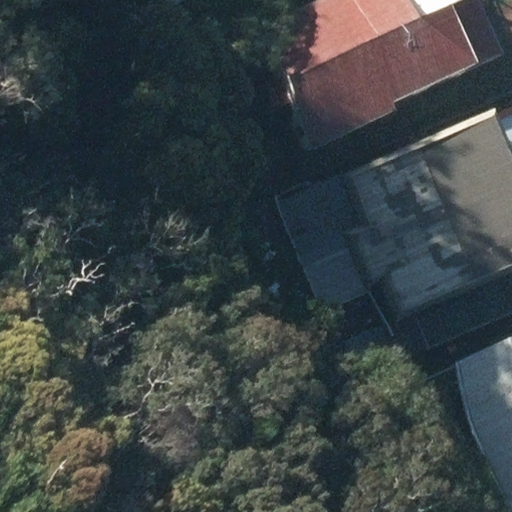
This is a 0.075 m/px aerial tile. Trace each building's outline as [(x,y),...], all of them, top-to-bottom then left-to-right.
[(151,0),(158,16),(194,0),(151,0)] [(382,0),(355,0),(253,44),(305,157),(384,123),(382,117),(470,80),(466,72),(493,60),(469,3),(397,33),(382,0)] [(511,117),(335,188),(356,243),(339,248),(358,297),(372,293),(388,333),(511,286),(511,117)] [(269,200),(241,213),(250,236),(280,224),(269,200)] [(511,337),(511,347),(442,371),(493,511),(511,511),(511,325),(508,327),(511,337)]
